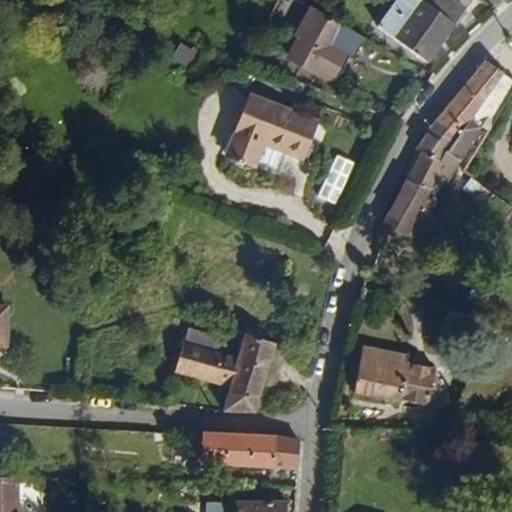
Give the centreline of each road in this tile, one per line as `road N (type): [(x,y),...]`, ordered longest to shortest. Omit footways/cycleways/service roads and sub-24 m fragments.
road 1 (residential): [(511,23),(416,129),(364,248),(318,417)]
road 2 (residential): [(318,417),(0,403)]
